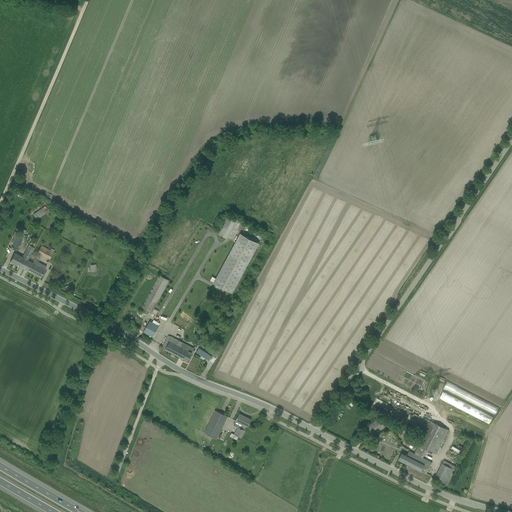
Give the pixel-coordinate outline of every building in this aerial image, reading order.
[(43,208),(33,215),(37,220),(47,213),(43,208)] [(227,215),(219,233),(228,238),(237,219),(227,215)] [(19,233),(12,245),(18,248),(24,235),(19,233)] [(240,233),(216,279),(212,276),(210,280),(214,282),(233,293),(259,243),(240,233)] [(22,257),(15,253),(10,262),(24,269),(28,260),(35,248),(29,245),(22,257)] [(41,246),(37,253),(50,260),(54,252),(41,246)] [(40,278),(46,266),(34,260),(33,263),(28,260),(24,269),(40,278)] [(159,275),(159,276),(142,308),(156,315),(158,311),(154,309),(169,281),(159,275)] [(150,321),(146,328),(143,332),(153,337),(159,326),(150,321)] [(161,348),(188,361),(194,348),(167,335),(161,348)] [(212,356),(199,348),(196,352),(209,361),(212,356)] [(443,388),(495,415),(499,408),(447,381),(443,388)] [(443,391),(439,399),(489,424),(493,417),(443,391)] [(216,439),(227,416),(216,411),(205,434),(216,439)] [(247,427),(251,419),(239,414),(236,421),(233,425),(238,428),(235,434),(241,437),(245,430),(244,430),(246,426),(247,427)] [(366,434),(381,426),(378,420),(363,429),(366,434)] [(398,460),(426,474),(432,462),(423,458),(427,450),(436,454),(449,431),(430,421),(417,446),(418,446),(413,455),(408,453),(406,456),(401,454),(398,460)] [(447,485),(449,480),(456,467),(444,460),(434,478),(447,485)]
